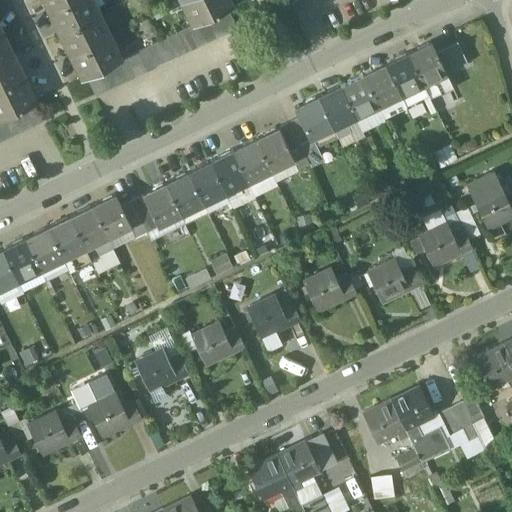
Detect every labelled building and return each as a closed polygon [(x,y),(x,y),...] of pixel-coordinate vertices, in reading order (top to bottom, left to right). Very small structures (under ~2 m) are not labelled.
[(43,0),(48,9),(66,0),(43,0)] [(85,0),(66,0),(48,9),(59,32),(93,16),(85,0)] [(228,0),(186,0),(198,22),(207,18),(216,13),(227,8),(231,6),(228,0)] [(227,8),(216,13),(226,33),(237,28),(227,8)] [(226,33),(216,13),(207,18),(216,38),(226,33)] [(93,16),(59,32),(70,54),(104,38),(93,16)] [(198,22),(197,22),(206,43),(216,38),(207,18),(198,22)] [(206,43),(197,22),(187,27),(196,47),(206,43)] [(187,27),(177,32),(186,52),(196,47),(187,27)] [(2,32),(0,32),(0,60),(12,54),(2,32)] [(186,52),(177,32),(167,37),(177,57),(186,52)] [(177,57),(167,37),(156,42),(166,62),(177,57)] [(104,38),(70,54),(81,78),(85,76),(96,71),(106,66),(115,62),(104,38)] [(456,41),(445,46),(455,66),(466,61),(456,41)] [(156,42),(146,47),(156,67),(166,62),(156,42)] [(430,42),(407,53),(422,85),(433,79),(445,73),(444,71),(435,51),(430,42)] [(455,66),(445,46),(435,51),(444,71),(455,66)] [(146,47),(136,51),(146,72),(156,67),(146,47)] [(136,51),(126,56),(136,77),(146,72),(136,51)] [(407,53),(385,64),(400,95),(422,85),(407,53)] [(12,54),(0,60),(0,88),(23,77),(12,54)] [(126,56),(116,61),(126,81),(136,77),(126,56)] [(126,81),(116,61),(115,62),(106,66),(116,86),(126,81)] [(385,64),(362,75),(378,106),(400,95),(385,64)] [(116,86),(106,66),(96,71),(106,91),(116,86)] [(96,71),(85,76),(95,96),(106,91),(96,71)] [(445,73),(433,79),(440,94),(452,88),(445,73)] [(362,75),(340,86),(355,117),(378,106),(362,75)] [(23,77),(0,88),(0,114),(1,116),(2,116),(12,111),(22,106),(33,101),(34,100),(23,77)] [(440,94),(433,79),(422,85),(427,96),(427,95),(429,99),(440,94)] [(340,86),(317,96),(333,128),(346,121),(355,117),(340,86)] [(317,96),(294,108),(299,117),(310,139),(333,128),(317,96)] [(33,101),(22,106),(32,127),(43,121),(33,101)] [(22,106),(12,111),(22,131),(32,127),(22,106)] [(12,111),(2,116),(12,136),(22,131),(12,111)] [(1,116),(0,116),(0,136),(2,141),(12,136),(2,116),(1,116)] [(299,117),(289,123),(299,144),(300,145),(310,140),(310,139),(299,117)] [(346,121),(333,128),(337,137),(338,137),(351,131),(346,121)] [(289,123),(278,128),(288,149),(299,144),(289,123)] [(278,128),(255,139),(270,171),(293,160),(293,159),(288,149),(278,128)] [(333,128),(310,139),(310,140),(314,148),(337,137),(333,128)] [(351,131),(338,137),(342,146),(355,140),(351,131)] [(255,139),(232,150),(248,182),(270,171),(255,139)] [(310,140),(300,145),(308,163),(309,162),(311,166),(321,162),(314,148),(310,140)] [(299,144),(288,149),(293,159),(293,160),(297,168),(308,163),(300,145),(299,144)] [(232,150),(210,161),(225,193),(238,186),(248,182),(232,150)] [(210,161),(187,172),(203,204),(203,203),(225,193),(210,161)] [(203,204),(187,172),(164,183),(180,215),(203,204)] [(493,172),(466,185),(473,200),(501,186),(493,172)] [(164,183),(142,194),(157,226),(180,215),(164,183)] [(225,193),(227,198),(241,192),(238,186),(225,193)] [(501,186),(473,200),(487,230),(511,218),(511,212),(505,198),(501,186)] [(115,194),(92,205),(107,237),(129,226),(130,225),(120,204),(115,194)] [(142,194),(131,200),(146,231),(157,226),(142,194)] [(146,231),(131,200),(120,204),(130,225),(129,226),(135,237),(145,231),(146,231)] [(203,204),(180,215),(184,223),(207,212),(203,203),(203,204)] [(92,205),(69,216),(84,248),(107,237),(92,205)] [(146,231),(145,231),(149,238),(149,237),(173,226),(174,228),(184,223),(180,215),(157,226),(146,231)] [(69,216),(47,227),(62,259),(84,248),(69,216)] [(451,235),(446,224),(418,237),(434,267),(460,254),(451,235)] [(47,227),(24,238),(39,269),(62,259),(47,227)] [(471,248),(463,230),(451,235),(460,254),(471,248)] [(107,237),(84,248),(89,257),(112,246),(107,237)] [(24,238),(2,249),(17,280),(18,280),(39,269),(24,238)] [(84,248),(62,259),(69,272),(91,261),(89,257),(84,248)] [(0,288),(17,280),(2,249),(0,249),(0,288)] [(226,253),(210,260),(216,273),(232,266),(226,253)] [(394,260),(367,273),(381,303),(409,290),(399,270),(394,260)] [(411,266),(399,270),(409,290),(420,285),(411,266)] [(336,280),(331,269),(303,282),(318,311),(345,299),(336,280)] [(346,274),(336,280),(345,299),(356,293),(346,274)] [(17,280),(0,288),(0,302),(0,303),(23,292),(18,280),(17,280)] [(279,306),(274,295),(247,308),(261,338),(289,325),(279,306)] [(290,301),(279,306),(289,325),(300,321),(290,301)] [(223,333),(218,322),(191,335),(206,365),(233,352),(223,333)] [(234,327),(223,333),(233,352),(244,347),(234,327)] [(511,376),(511,360),(504,344),(476,358),(490,387),(510,377),(511,376)] [(167,359),(162,348),(135,361),(155,401),(166,396),(161,385),(176,379),(167,359)] [(187,373),(179,354),(167,359),(176,379),(187,373)] [(104,372),(87,382),(96,401),(114,393),(104,372)] [(87,382),(70,389),(77,404),(80,411),(87,406),(96,401),(87,382)] [(418,385),(390,399),(405,429),(416,423),(433,415),(418,385)] [(120,404),(114,393),(96,401),(87,406),(102,436),(129,423),(120,404)] [(473,396),(461,402),(472,424),(484,419),(473,396)] [(130,398),(120,404),(129,423),(140,418),(130,398)] [(390,399),(362,413),(376,442),(396,433),(405,429),(390,399)] [(461,402),(438,414),(449,436),(461,430),(467,443),(478,437),(472,425),(472,424),(461,402)] [(77,404),(67,409),(71,417),(81,412),(80,411),(77,404)] [(60,422),(55,411),(27,424),(42,454),(69,441),(60,422)] [(71,417),(60,422),(69,441),(80,435),(71,417)] [(18,420),(7,426),(11,434),(22,429),(18,420)] [(416,423),(405,429),(408,436),(414,449),(420,461),(449,447),(444,438),(439,427),(422,435),(416,423)] [(405,429),(396,433),(400,440),(408,436),(405,429)] [(449,436),(444,438),(449,447),(451,450),(462,445),(467,443),(461,430),(449,436)] [(304,441),(319,470),(335,462),(321,433),(304,441)] [(11,434),(0,439),(9,458),(20,453),(11,434)] [(467,443),(462,445),(469,458),(485,450),(478,437),(467,443)] [(0,438),(0,462),(9,458),(0,439),(0,438)] [(304,441),(276,454),(290,484),(319,470),(304,441)] [(414,449),(395,458),(401,470),(420,461),(414,449)] [(276,454),(248,468),(262,498),(290,484),(276,454)] [(420,461),(401,470),(405,478),(424,468),(420,461)] [(375,496),(394,494),(391,472),(371,475),(375,496)] [(328,511),(320,495),(300,504),(303,511),(328,511)] [(198,511),(190,496),(163,509),(164,511),(198,511)]
